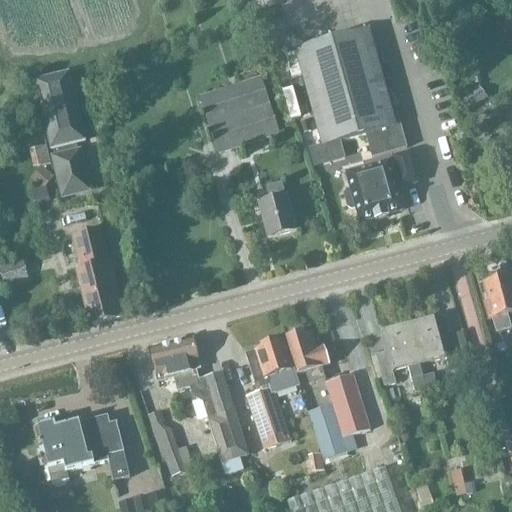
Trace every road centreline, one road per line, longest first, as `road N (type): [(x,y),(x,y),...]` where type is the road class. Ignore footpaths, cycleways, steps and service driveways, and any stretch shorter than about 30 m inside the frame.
road 1 (tertiary): [(0,368),(511,232)]
road 2 (unknown): [(447,250),(375,0)]
